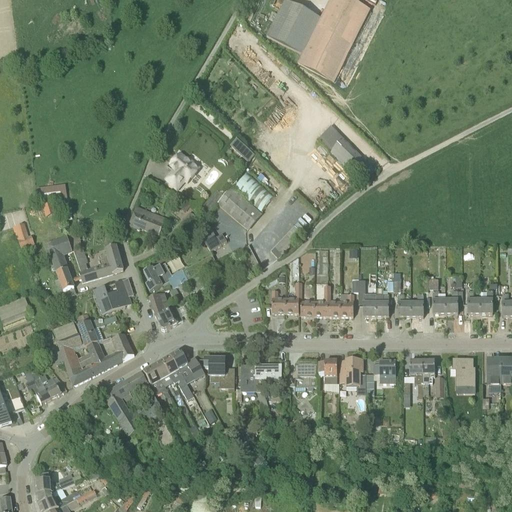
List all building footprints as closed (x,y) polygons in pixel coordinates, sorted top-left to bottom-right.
[(299,68),(336,85),(370,12),(345,0),(331,0),(322,20),(285,2),(266,42),(303,59),(299,68)] [(353,176),(366,163),(333,130),(327,136),(329,138),(322,145),(353,176)] [(177,192),(185,183),(187,185),(200,170),(194,166),(187,160),(186,161),(180,156),(170,168),(171,168),(172,167),(174,169),(172,172),(174,174),(166,183),(177,192)] [(261,214),(274,198),(247,175),(234,191),(261,214)] [(38,189),(40,204),(69,200),(67,185),(38,189)] [(262,217),(231,190),(217,206),(248,233),(262,217)] [(217,206),(211,201),(203,211),(208,215),(217,206)] [(56,215),(53,204),(42,208),(46,219),(56,215)] [(171,253),(199,222),(190,214),(162,245),(171,253)] [(166,221),(150,215),(147,221),(134,216),(129,228),(139,232),(141,229),(160,236),(166,221)] [(29,238),(25,226),(13,229),(18,241),(22,252),(35,247),(32,237),(29,238)] [(69,239),(74,255),(81,278),(80,278),(83,286),(123,273),(116,249),(114,241),(103,244),(109,265),(88,272),(86,265),(88,265),(83,250),(78,236),(74,238),(72,229),(67,230),(69,239)] [(291,233),(298,240),(302,236),(295,229),(291,233)] [(216,239),(211,231),(199,239),(205,247),(206,246),(211,254),(221,248),(221,249),(232,242),(226,233),(216,239)] [(287,237),(294,244),(298,240),(291,233),(287,237)] [(283,241),(290,248),(294,244),(287,237),(283,241)] [(74,255),(69,239),(67,240),(67,239),(46,248),(59,282),(56,284),(63,301),(76,296),(74,291),(75,291),(64,259),(74,255)] [(279,245),(286,252),(290,248),(283,241),(279,245)] [(275,249),(282,256),(286,252),(279,245),(275,249)] [(242,259),(252,254),(249,248),(239,254),(242,259)] [(278,260),(282,256),(275,249),(271,253),(278,260)] [(317,252),(317,280),(329,280),(329,252),(317,252)] [(252,254),(242,259),(245,264),(254,259),(252,254)] [(240,257),(232,261),(235,267),(243,263),(240,257)] [(254,259),(245,264),(248,269),(257,264),(254,259)] [(257,264),(248,269),(250,275),(260,269),(257,264)] [(170,275),(165,266),(154,272),(153,270),(144,275),(150,285),(146,287),(150,295),(163,288),(159,281),(170,275)] [(178,289),(183,286),(188,284),(182,273),(168,280),(173,291),(178,289)] [(192,294),(204,289),(203,287),(212,283),(207,275),(187,285),(192,294)] [(125,309),(122,301),(134,297),(128,281),(115,285),(118,294),(108,298),(105,289),(94,293),(103,317),(125,309)] [(428,284),(428,292),(438,292),(438,283),(428,283),(428,284)] [(183,286),(178,289),(184,299),(188,296),(183,286)] [(327,320),(327,290),(325,290),(324,306),(314,306),(314,320),(327,320)] [(340,320),(340,306),(330,306),(330,290),(327,290),(327,320),(340,320)] [(285,317),(285,303),(278,303),(278,294),(272,294),(272,316),(285,317)] [(314,306),(306,306),(306,298),(301,298),(301,294),(296,294),(296,303),(299,303),(301,303),(301,306),(301,320),(314,320),(314,306)] [(446,317),(446,303),(438,303),(438,295),(433,295),(433,317),(446,317)] [(453,303),(446,303),(446,317),(458,317),(458,295),(453,295),(453,303)] [(480,317),(480,303),(473,303),(473,295),(468,295),(468,317),(480,317)] [(487,303),(480,303),(480,317),(492,317),(492,295),(487,295),(487,303)] [(157,322),(164,319),(163,317),(170,313),(164,297),(149,302),(157,322)] [(340,306),(340,320),(353,320),(354,297),(348,297),(348,306),(340,306)] [(511,319),(511,304),(508,305),(508,297),(503,297),(503,320),(511,319)] [(376,320),(376,298),(364,298),(364,320),(376,320)] [(376,298),(376,320),(389,320),(389,298),(376,298)] [(411,320),(411,306),(404,306),(404,298),(399,298),(399,320),(411,320)] [(418,306),(411,306),(411,320),(424,320),(424,298),(418,298),(418,306)] [(0,319),(3,326),(31,315),(26,300),(0,310),(0,319)] [(299,317),(299,303),(296,303),(285,303),(285,317),(299,317)] [(164,319),(157,322),(162,334),(165,334),(183,323),(177,309),(170,313),(163,317),(164,319)] [(77,321),(80,328),(91,324),(88,317),(77,321)] [(94,332),(99,330),(106,328),(103,321),(97,323),(96,322),(91,324),(80,328),(77,329),(83,346),(85,351),(86,351),(90,349),(97,346),(99,345),(94,332)] [(134,358),(133,356),(125,338),(112,342),(112,341),(104,343),(99,345),(97,346),(90,349),(91,354),(77,362),(75,356),(73,350),(82,346),(76,327),(75,324),(53,333),(60,355),(53,358),(57,369),(65,365),(73,389),(74,390),(134,358)] [(171,359),(184,382),(192,378),(195,382),(204,376),(195,361),(187,365),(180,353),(171,359)] [(161,364),(173,386),(174,385),(175,387),(179,384),(180,384),(178,388),(187,404),(194,400),(184,382),(171,359),(161,364)] [(225,371),(225,359),(205,359),(205,368),(210,368),(210,377),(221,377),(221,383),(235,383),(235,369),(227,369),(227,371),(225,371)] [(318,373),(324,373),(324,386),(337,386),(337,364),(325,363),(325,364),(318,364),(318,373)] [(360,378),(360,373),(362,373),(362,363),(346,364),(346,368),(339,368),(339,386),(357,386),(357,397),(366,396),(366,377),(360,378)] [(380,386),(396,386),(396,363),(380,363),(380,367),(374,367),(374,377),(380,377),(380,386)] [(422,399),(422,363),(410,363),(410,380),(415,380),(415,387),(418,387),(418,402),(422,401),(422,399)] [(422,363),(422,399),(428,399),(428,385),(429,384),(430,380),(435,380),(435,363),(422,363)] [(469,372),(469,363),(453,363),(453,372),(456,372),(456,389),(475,389),(475,372),(469,372)] [(501,388),(501,363),(493,363),(493,365),(488,365),(488,386),(495,386),(495,388),(501,388)] [(508,363),(501,363),(501,388),(511,387),(511,365),(508,365),(508,363)] [(153,369),(164,391),(173,386),(161,364),(153,369)] [(316,388),(316,367),(295,366),(295,373),(292,375),(289,375),(289,373),(287,373),(287,374),(288,374),(288,390),(288,394),(295,395),(298,399),(310,399),(318,391),(316,388)] [(257,396),(257,367),(255,367),(255,369),(242,369),(242,394),(235,394),(236,424),(240,424),(239,407),(242,407),(242,396),(257,396)] [(281,368),(257,367),(257,396),(264,396),(264,383),(281,383),(281,368)] [(164,391),(153,369),(143,375),(156,398),(161,395),(166,404),(170,401),(164,391)] [(51,402),(41,381),(36,372),(31,375),(26,377),(25,378),(28,384),(30,384),(34,391),(38,399),(42,407),(51,402)] [(141,376),(104,399),(127,440),(143,431),(140,425),(161,411),(141,376)] [(41,381),(51,402),(67,394),(63,386),(57,389),(53,381),(49,384),(46,379),(41,381)] [(444,400),(444,381),(436,381),(435,400),(444,400)] [(0,425),(0,426),(11,425),(8,417),(26,410),(18,390),(1,397),(0,394),(0,425)] [(209,428),(214,425),(214,420),(210,413),(203,417),(209,428)] [(245,427),(252,439),(253,439),(258,435),(254,429),(262,425),(263,426),(264,425),(264,424),(259,418),(245,427)] [(501,423),(501,424),(501,431),(510,431),(510,423),(501,423)] [(210,451),(228,441),(220,426),(202,436),(210,451)] [(252,439),(245,427),(237,433),(240,436),(231,443),(236,450),(252,439)] [(198,432),(192,436),(194,441),(201,437),(198,432)] [(399,444),(400,435),(392,434),(391,443),(399,444)] [(268,466),(268,465),(259,454),(251,461),(257,469),(252,473),(254,476),(268,466)] [(175,482),(164,466),(147,478),(157,493),(175,482)] [(93,483),(101,479),(105,476),(101,473),(91,478),(93,483)] [(313,474),(310,473),(309,482),(293,480),(292,491),(312,493),(313,482),(313,474)] [(38,504),(53,497),(62,492),(67,489),(75,485),(71,476),(60,482),(59,485),(58,486),(52,482),(35,484),(36,498),(38,504)] [(105,476),(101,479),(105,487),(107,486),(111,484),(105,476)] [(459,487),(470,488),(471,480),(471,479),(459,477),(458,481),(460,481),(459,487)] [(230,487),(231,479),(222,478),(221,486),(230,487)] [(111,484),(107,486),(114,495),(118,492),(111,484)] [(180,511),(183,507),(188,496),(190,490),(181,487),(172,509),(179,511),(180,511)] [(388,496),(389,488),(379,487),(378,495),(388,496)] [(108,500),(112,498),(105,489),(102,491),(108,500)] [(73,511),(98,500),(95,494),(77,503),(59,511),(73,511)] [(432,495),(432,501),(438,501),(438,504),(443,504),(443,495),(432,495)] [(39,511),(59,511),(77,503),(73,496),(62,502),(59,498),(54,500),(53,497),(38,504),(39,508),(39,511)] [(128,511),(135,500),(131,498),(122,511),(128,511)] [(0,501),(0,511),(10,511),(9,501),(0,501)]
